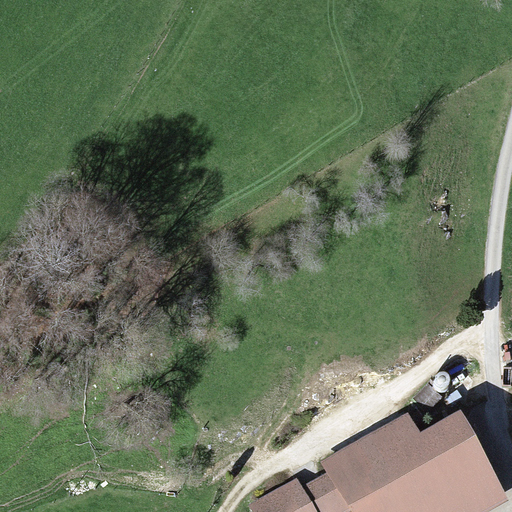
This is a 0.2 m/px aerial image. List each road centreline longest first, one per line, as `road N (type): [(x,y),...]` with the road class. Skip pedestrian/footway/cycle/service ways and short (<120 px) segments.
road 1 (track): [(225,511),(253,476),(491,330),(511,137)]
road 2 (track): [(491,330),(511,474)]
